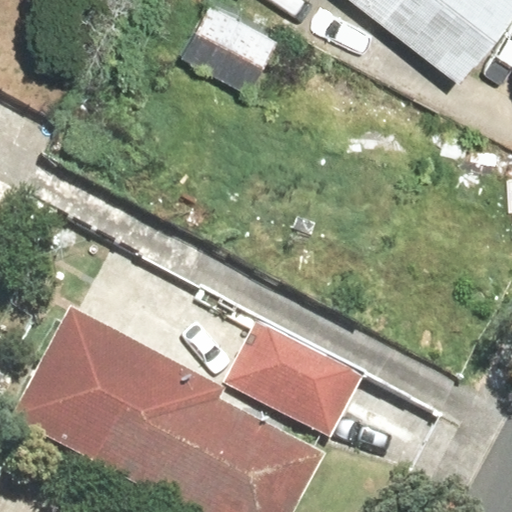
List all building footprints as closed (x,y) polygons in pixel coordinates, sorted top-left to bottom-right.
[(511,0),(340,0),(446,84),(511,1),(511,0)] [(288,36),(218,2),(190,59),(261,93),(288,36)] [(449,161),(222,108),(195,222),(422,276),(449,161)] [(0,264),(14,235),(0,227),(0,264)] [(65,313),(4,424),(162,511),(286,511),(313,464),(208,406),(214,396),(65,313)] [(257,324),(223,388),(239,396),(339,449),(372,385),(257,324)] [(0,495),(19,462),(0,451),(0,495)]
